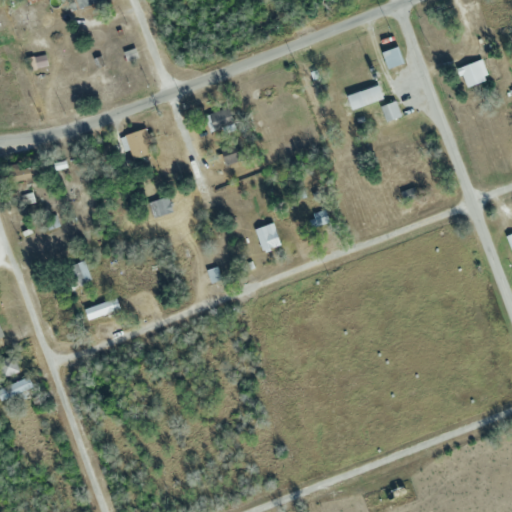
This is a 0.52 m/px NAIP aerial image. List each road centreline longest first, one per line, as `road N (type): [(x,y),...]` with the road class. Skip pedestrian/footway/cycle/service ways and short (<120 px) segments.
road 1 (residential): [(511,186),(46,362)]
road 2 (residential): [(402,0),(95,120),(0,139)]
road 3 (residential): [(511,310),(395,3)]
road 4 (residential): [(101,511),(0,234)]
road 5 (residential): [(511,409),(246,511)]
road 6 (residential): [(200,185),(132,0)]
